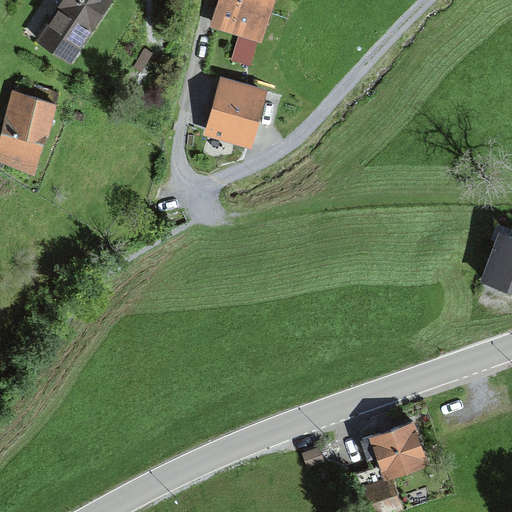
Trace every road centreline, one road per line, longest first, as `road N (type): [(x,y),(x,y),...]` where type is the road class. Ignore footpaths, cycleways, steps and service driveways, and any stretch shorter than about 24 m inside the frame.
road 1 (tertiary): [(511,347),(238,445),(103,511)]
road 2 (track): [(511,195),(385,198),(223,219),(210,214),(204,186)]
